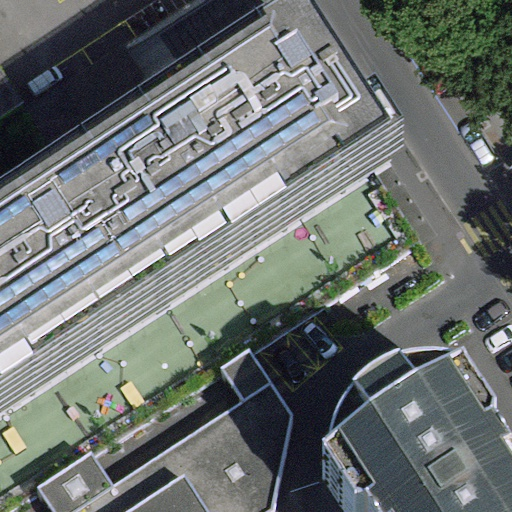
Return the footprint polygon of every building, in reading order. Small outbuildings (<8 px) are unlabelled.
[(395,166),(307,33),(300,31),(199,97),(290,234),(395,166)] [(0,127),(22,112),(0,80),(0,127)] [(290,234),(199,97),(84,173),(171,311),(290,234)] [(171,311),(84,173),(0,227),(0,340),(37,398),(171,311)] [(0,422),(37,398),(0,340),(0,422)] [(278,511),(297,427),(255,363),(225,383),(244,413),(114,497),(93,466),(39,503),(44,511),(278,511)] [(511,511),(511,482),(496,457),(499,447),(468,398),(460,401),(442,397),(423,397),(392,404),(365,421),(345,445),(335,465),(332,484),(325,488),(340,511),(511,511)]
